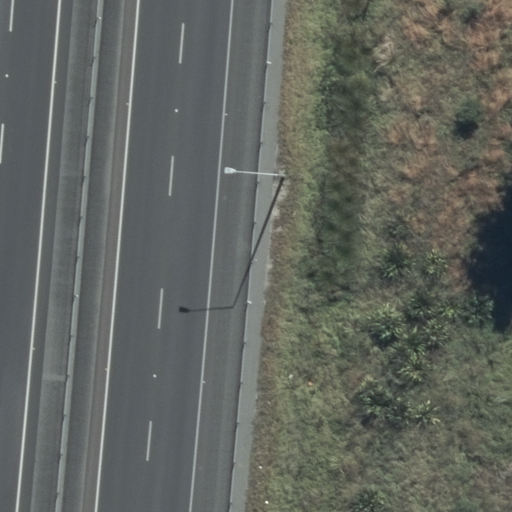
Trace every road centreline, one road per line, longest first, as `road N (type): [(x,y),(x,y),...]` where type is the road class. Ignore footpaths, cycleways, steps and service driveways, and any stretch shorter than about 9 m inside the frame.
road 1 (motorway): [(184,0),(142,511)]
road 2 (motorway): [(0,154),(12,0)]
